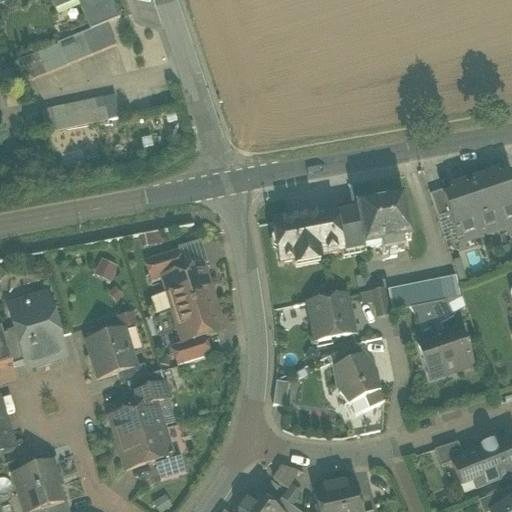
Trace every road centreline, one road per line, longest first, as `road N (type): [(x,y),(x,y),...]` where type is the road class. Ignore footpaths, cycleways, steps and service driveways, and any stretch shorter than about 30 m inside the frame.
road 1 (tertiary): [(226,185),(511,136)]
road 2 (residential): [(247,440),(256,330),(226,185)]
road 3 (tertiary): [(226,185),(0,228)]
road 4 (residential): [(226,185),(163,0)]
road 5 (residential): [(390,449),(309,458),(247,440)]
road 6 (residential): [(61,390),(93,491),(125,511)]
road 7 (residential): [(511,409),(390,449)]
